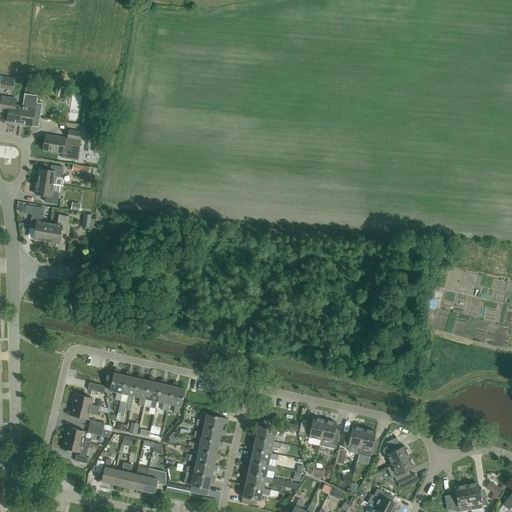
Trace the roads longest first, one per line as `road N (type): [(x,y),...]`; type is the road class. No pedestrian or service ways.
road 1 (residential): [(246,388),(78,348),(67,355),(35,490)]
road 2 (residential): [(35,490),(15,465),(5,198)]
road 3 (residential): [(440,460),(406,422),(246,388)]
road 4 (residential): [(220,511),(246,388)]
